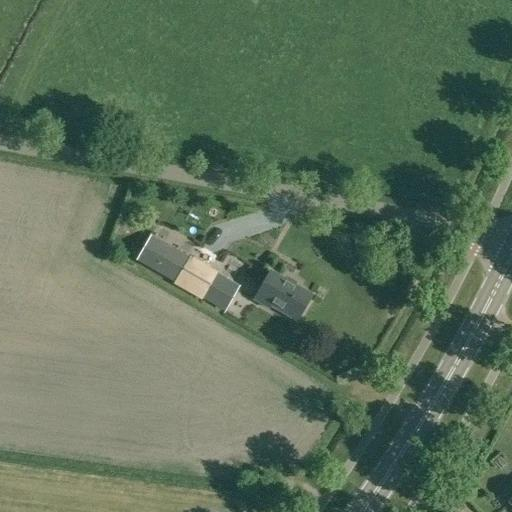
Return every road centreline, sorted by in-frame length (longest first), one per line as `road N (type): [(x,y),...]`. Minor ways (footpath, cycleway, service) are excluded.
road 1 (unclassified): [(511,256),(436,223),(0,142)]
road 2 (secondary): [(361,511),(419,433),(511,256)]
